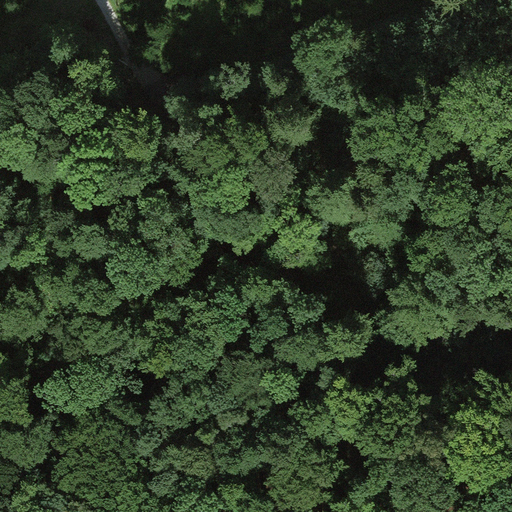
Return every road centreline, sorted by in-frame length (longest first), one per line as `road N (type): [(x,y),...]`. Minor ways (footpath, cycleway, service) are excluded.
road 1 (track): [(0,393),(242,300),(248,277),(232,222),(153,89)]
road 2 (track): [(398,0),(153,89)]
